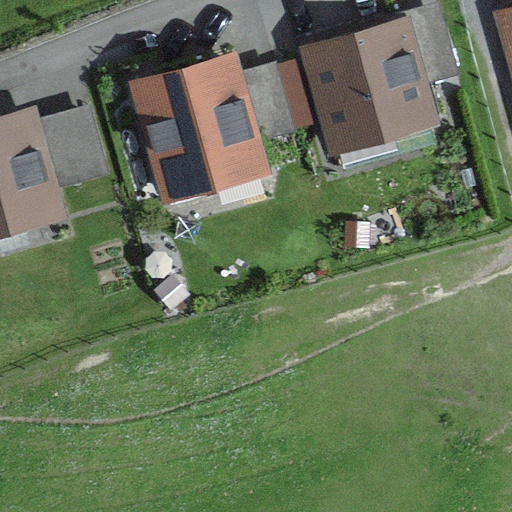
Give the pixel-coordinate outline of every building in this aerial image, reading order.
[(511,12),(502,15),(511,49),(511,12)] [(337,144),(428,118),(402,24),(310,50),(337,144)] [(285,45),(244,58),(265,125),(306,113),(285,45)] [(168,192),(260,166),(230,60),(139,86),(168,192)] [(0,226),(55,211),(27,114),(0,122),(0,226)]
